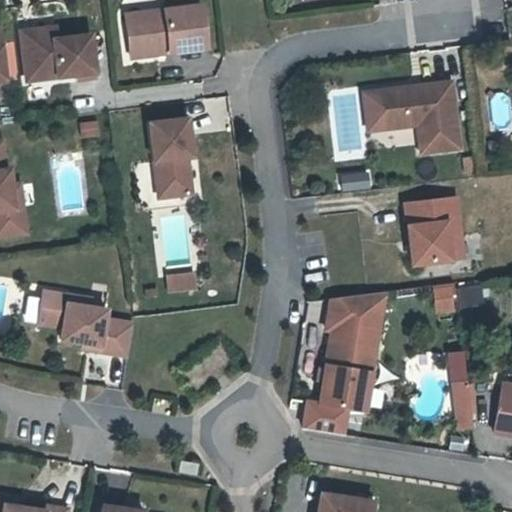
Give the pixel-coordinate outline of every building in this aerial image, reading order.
[(165,0),(166,8),(198,4),(197,0),(165,0)] [(140,34),(143,54),(206,45),(201,4),(198,4),(166,8),(126,13),(129,35),(140,34)] [(40,40),(23,42),(28,78),(78,72),(79,77),(96,74),(90,33),(58,37),(57,25),(38,28),(40,40)] [(22,30),(23,42),(40,40),(38,28),(22,30)] [(131,55),(143,54),(140,34),(129,35),(131,55)] [(421,149),(458,144),(450,80),(367,91),(372,128),(418,122),(421,149)] [(172,192),(189,190),(185,155),(190,154),(184,117),(148,121),(155,178),(169,176),(172,192)] [(96,120),(76,122),(77,137),(97,136),(96,120)] [(0,232),(24,229),(21,203),(13,204),(10,183),(8,167),(3,167),(0,139),(0,232)] [(169,176),(155,178),(157,194),(172,192),(169,176)] [(18,182),(10,183),(13,204),(21,203),(18,182)] [(453,198),(403,204),(411,264),(448,259),(446,241),(458,239),(453,198)] [(458,239),(446,241),(448,259),(460,257),(458,239)] [(166,292),(196,290),(194,269),(164,271),(166,292)] [(453,282),(432,283),(433,313),(454,312),(453,282)] [(456,306),(482,304),(481,284),(455,285),(456,306)] [(69,297),(69,295),(44,290),(39,322),(48,323),(63,326),(62,338),(99,344),(98,349),(127,354),(131,329),(132,322),(104,318),(105,309),(97,307),(68,303),(69,297)] [(98,299),(69,295),(69,297),(68,303),(97,307),(98,299)] [(323,384),(320,408),(365,415),(382,296),(353,300),(347,336),(331,335),(325,374),(323,384)] [(353,300),(330,303),(325,334),(331,335),(347,336),(353,300)] [(511,392),(509,392),(502,441),(511,442),(511,392)] [(460,435),(474,436),(469,395),(455,393),(460,435)] [(206,484),(208,473),(189,470),(188,481),(206,484)] [(9,496),(0,494),(0,511),(69,511),(70,508),(48,504),(47,509),(8,504),(9,496)] [(378,511),(379,511),(326,503),(325,511),(378,511)]
